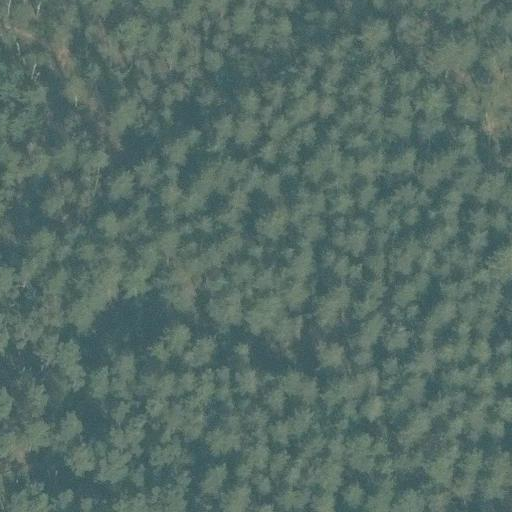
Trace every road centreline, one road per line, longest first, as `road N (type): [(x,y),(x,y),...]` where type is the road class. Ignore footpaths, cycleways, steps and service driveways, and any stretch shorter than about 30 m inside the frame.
road 1 (track): [(0,261),(376,24)]
road 2 (track): [(0,262),(211,511)]
road 3 (track): [(97,0),(37,202),(0,260)]
road 4 (track): [(376,24),(511,199)]
